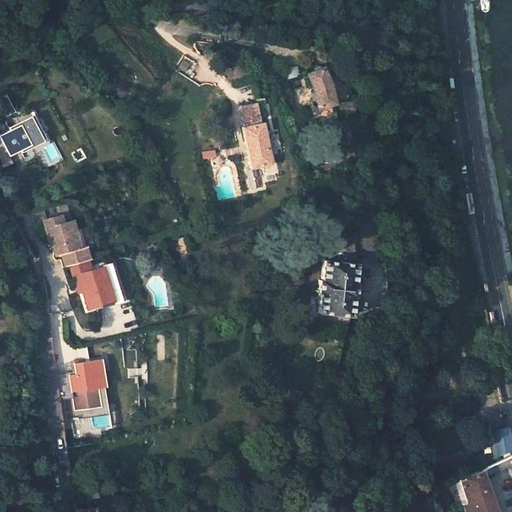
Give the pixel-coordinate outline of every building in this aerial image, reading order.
[(479,0),(480,8),(482,12),(485,13),(489,12),(490,8),(490,0),(479,0)] [(307,72),(314,90),(317,108),(334,102),(330,83),(322,66),(307,72)] [(352,100),(351,100),(343,102),(344,112),(353,111),(352,100)] [(240,104),(244,125),(241,125),(249,167),(271,163),(263,121),(260,121),(257,101),(240,104)] [(40,140),(30,119),(0,133),(0,145),(5,156),(40,140)] [(85,269),(79,248),(71,250),(66,233),(68,232),(65,222),(55,225),(54,218),(40,222),(46,240),(49,239),(54,257),(58,255),(62,268),(65,267),(68,278),(75,276),(80,291),(78,292),(85,315),(100,310),(100,308),(118,303),(109,274),(106,275),(103,263),(85,269)] [(318,312),(349,315),(350,316),(352,296),(353,296),(354,283),(353,282),(355,263),(323,260),(321,280),(319,279),(317,291),(320,292),(318,312)] [(78,292),(80,291),(75,276),(68,278),(73,294),(78,292)] [(98,364),(96,353),(86,356),(88,358),(94,362),(98,364)] [(98,364),(94,362),(88,358),(86,356),(77,358),(79,364),(76,368),(67,370),(70,390),(82,389),(82,406),(99,402),(96,385),(102,384),(98,364)] [(77,358),(65,360),(67,370),(76,368),(79,364),(77,358)] [(106,401),(102,384),(96,385),(99,402),(106,401)] [(296,406),(301,390),(289,387),(284,403),(296,406)] [(509,450),(505,427),(490,430),(494,457),(509,450)] [(511,452),(509,454),(485,468),(487,475),(511,463),(511,452)] [(466,500),(461,502),(464,511),(494,511),(481,470),(468,475),(459,479),(466,500)]
